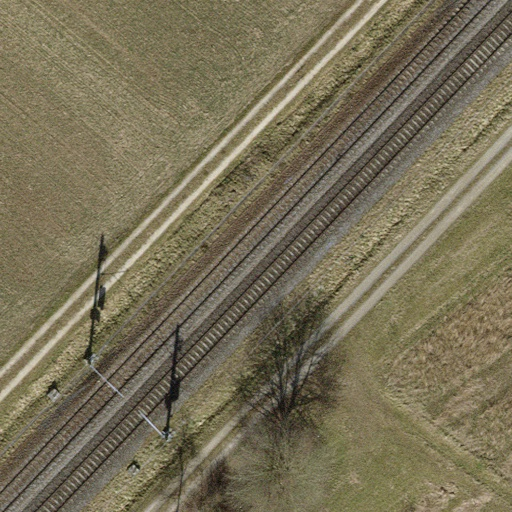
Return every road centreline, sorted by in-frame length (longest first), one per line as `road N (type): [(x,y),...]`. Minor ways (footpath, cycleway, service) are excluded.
road 1 (track): [(0,394),(378,0)]
road 2 (track): [(511,145),(166,511)]
road 3 (track): [(511,510),(311,357)]
